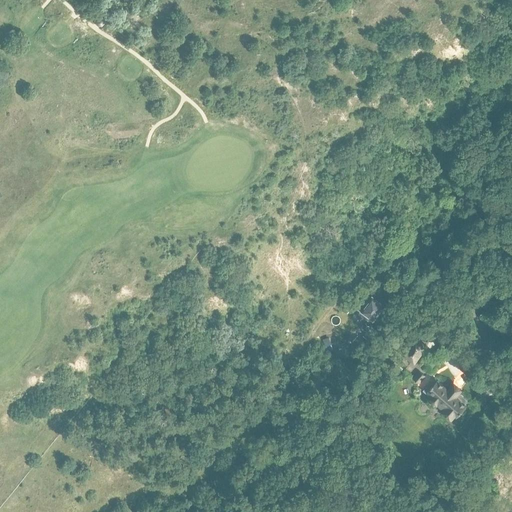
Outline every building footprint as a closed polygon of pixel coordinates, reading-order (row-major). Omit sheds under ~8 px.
[(427,281),(432,285),(440,273),(435,270),(427,281)] [(385,306),(372,296),(361,311),(374,321),(385,306)] [(365,323),(362,327),(366,331),(370,326),(365,323)] [(378,331),(372,326),(371,326),(363,336),(370,341),(378,331)] [(403,355),(414,364),(427,346),(416,338),(403,355)] [(413,378),(420,383),(426,376),(419,371),(413,378)] [(438,380),(437,380),(434,377),(423,390),(427,393),(426,394),(430,398),(429,399),(429,402),(430,404),(431,405),(435,405),(436,404),(442,409),(441,410),(442,410),(442,411),(444,413),(444,415),(447,417),(449,417),(452,419),(455,415),(457,416),(467,405),(465,403),(468,400),(459,393),(462,390),(462,389),(460,388),(460,386),(458,384),(457,384),(455,383),(454,383),(449,389),(438,380)]
